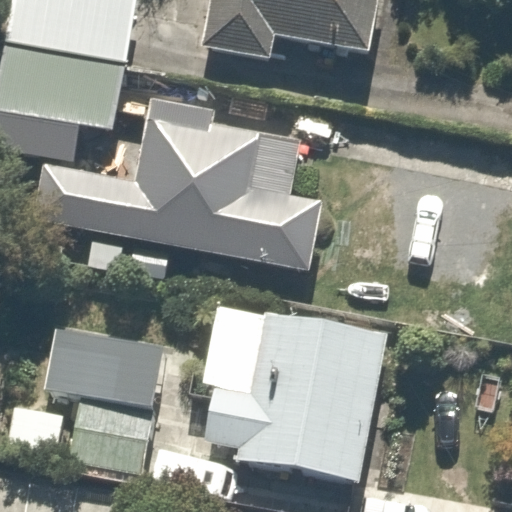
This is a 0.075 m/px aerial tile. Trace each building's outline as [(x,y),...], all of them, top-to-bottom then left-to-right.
[(135,1),(131,0),(11,0),(0,61),(0,151),(64,163),(69,134),(87,138),(84,149),(108,153),(135,1)] [(209,0),(200,59),(273,71),(277,46),(368,61),(377,0),(209,0)] [(31,230),(309,288),(326,211),(289,203),(298,157),(211,139),(215,122),(150,108),(133,188),(44,169),(31,230)] [(358,498),(388,345),(264,320),(249,399),(210,392),(195,466),(358,498)] [(151,369),(80,357),(63,460),(134,471),(151,369)]
